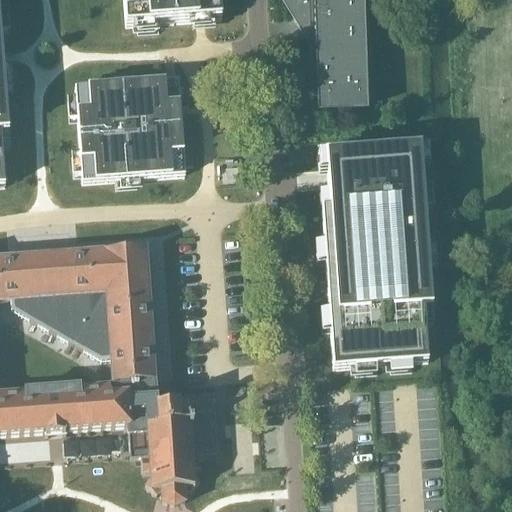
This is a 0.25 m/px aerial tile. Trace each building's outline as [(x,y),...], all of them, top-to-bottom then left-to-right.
[(218,0),(123,0),(126,29),(220,22),(218,0)] [(311,84),(316,86),(317,111),(367,110),(367,97),(372,99),(368,0),(282,0),(305,37),(309,37),(311,84)] [(88,91),(76,92),(76,103),(77,112),(77,115),(78,120),(78,124),(79,139),(80,158),(81,163),(81,168),(82,175),(82,180),(82,186),(95,185),(110,184),(115,184),(124,183),(132,183),(133,182),(136,182),(156,181),(171,180),(184,179),(183,167),(182,159),(182,156),(182,151),(181,146),(180,132),(179,116),(179,112),(179,107),(177,91),(177,84),(167,85),(164,85),(149,87),(135,88),(126,88),(113,89),(103,90),(88,91)] [(291,124),(291,128),(291,137),(308,136),(307,114),(290,115),(291,124)] [(410,151),(326,157),(328,181),(329,211),(322,212),(328,288),(333,371),(426,365),(423,311),(430,310),(418,151),(410,151)] [(161,409),(156,409),(145,252),(0,262),(0,441),(45,438),(45,441),(55,440),(66,439),(66,436),(127,432),(129,463),(141,462),(142,478),(150,477),(150,483),(144,490),(156,499),(161,493),(162,507),(174,511),(185,506),(184,491),(190,497),(199,485),(193,480),(193,474),(201,473),(199,458),(216,457),(213,416),(196,418),(195,407),(187,408),(187,410),(178,410),(178,409),(173,409),(173,406),(160,407),(161,409)]
